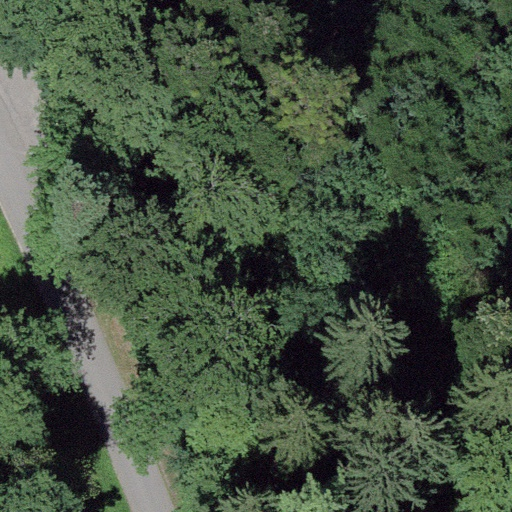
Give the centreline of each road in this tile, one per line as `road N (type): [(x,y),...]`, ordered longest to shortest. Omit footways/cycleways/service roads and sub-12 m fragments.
road 1 (unclassified): [(160,511),(0,138)]
road 2 (track): [(0,108),(144,0)]
